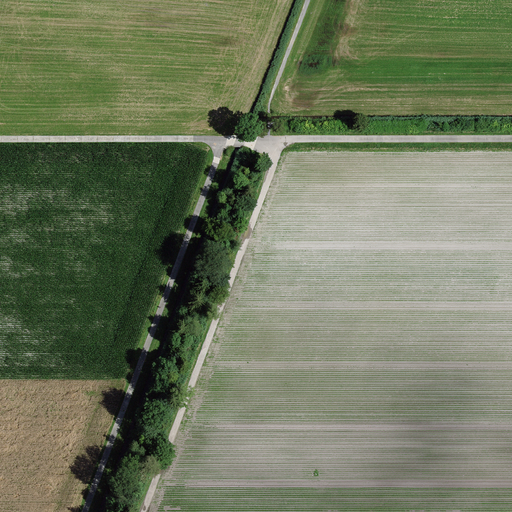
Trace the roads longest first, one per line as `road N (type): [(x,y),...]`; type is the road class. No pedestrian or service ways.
road 1 (track): [(224,139),(84,511)]
road 2 (track): [(143,511),(282,140)]
road 3 (track): [(268,141),(0,139)]
road 4 (track): [(511,139),(282,140)]
road 5 (track): [(308,0),(268,115)]
